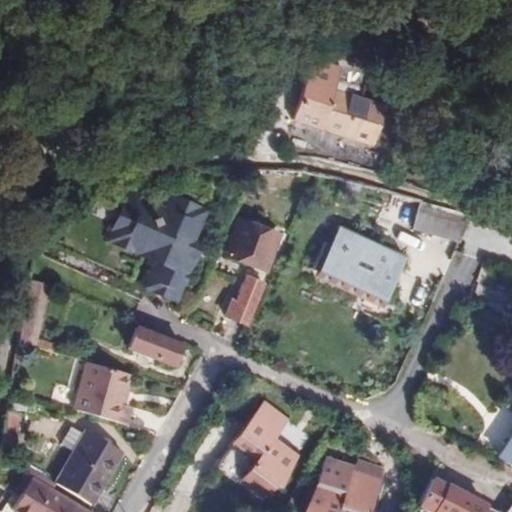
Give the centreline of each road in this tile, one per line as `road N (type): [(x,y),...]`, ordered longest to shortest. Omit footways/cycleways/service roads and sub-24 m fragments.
road 1 (residential): [(0,382),(33,164),(255,164),(351,176),(511,224)]
road 2 (residential): [(128,511),(221,346),(383,424)]
